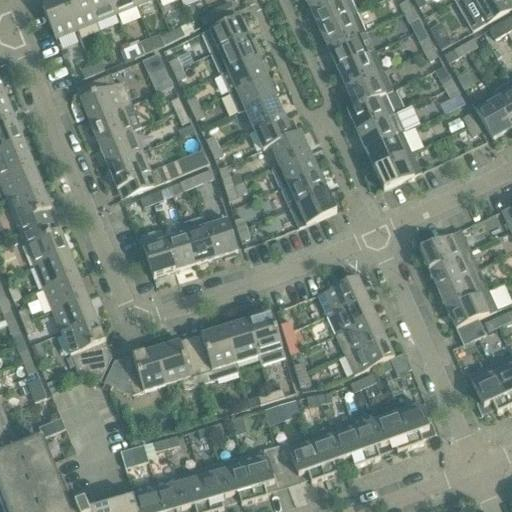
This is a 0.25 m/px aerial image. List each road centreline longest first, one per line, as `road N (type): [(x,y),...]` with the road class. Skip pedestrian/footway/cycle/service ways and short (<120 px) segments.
road 1 (residential): [(376,239),(157,319),(134,317),(12,36)]
road 2 (residential): [(479,470),(376,239)]
road 3 (residential): [(511,174),(376,239)]
road 4 (residential): [(250,0),(299,109),(321,122)]
road 5 (residential): [(321,122),(327,98),(282,0)]
